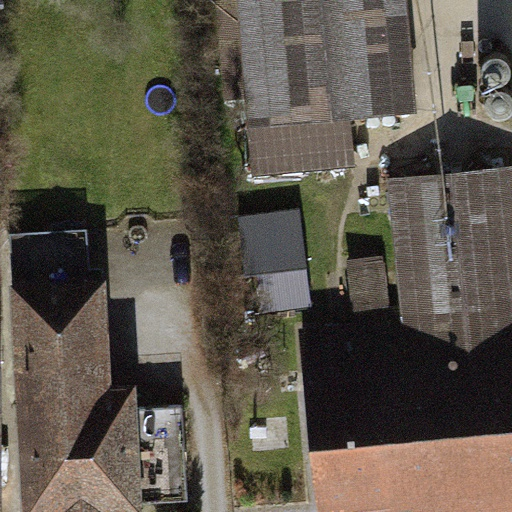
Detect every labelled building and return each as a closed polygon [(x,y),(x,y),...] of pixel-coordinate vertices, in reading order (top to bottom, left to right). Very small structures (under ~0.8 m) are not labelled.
[(439,113),(428,0),(248,0),(265,176),(367,167),(362,120),(439,113)] [(409,511),(511,511),(511,170),(403,186),(422,318),(317,333),(342,511),(404,511),(409,511)] [(254,308),(314,306),(310,205),(250,208),(254,308)] [(130,277),(34,284),(50,511),(172,511),(164,389),(138,391),(130,277)] [(25,511),(25,363),(0,363),(0,511),(25,511)]
